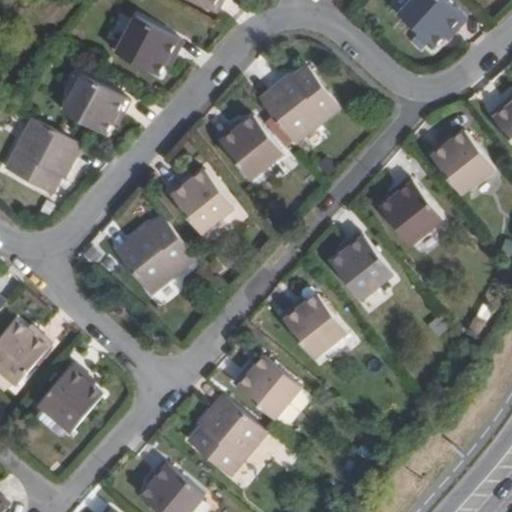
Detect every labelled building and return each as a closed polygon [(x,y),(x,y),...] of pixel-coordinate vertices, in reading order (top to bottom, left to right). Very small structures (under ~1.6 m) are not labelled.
[(195,0),(213,10),(219,0),(195,0)] [(467,18),(448,0),(409,0),(399,12),(435,44),(453,26),(457,29),(467,18)] [(178,38),(132,15),(114,50),(156,71),(168,50),(171,52),(178,38)] [(260,97),(295,141),(338,106),(305,65),(288,78),(286,76),(260,97)] [(126,98),(78,73),(59,110),(102,133),(115,110),(118,112),(126,98)] [(511,102),(508,105),(504,102),(493,112),(511,135),(511,102)] [(63,171),(80,141),(29,114),(2,164),(49,190),(62,170),(63,171)] [(281,153),(253,115),(232,131),(229,128),(217,137),(251,178),(281,153)] [(496,166),(467,128),(447,143),(443,139),(432,149),(465,189),(496,166)] [(233,208),(203,170),(185,184),(180,180),(169,190),(202,231),(233,208)] [(443,217),(410,176),(397,186),(399,190),(380,206),(411,244),(443,217)] [(154,291),(197,256),(163,214),(146,228),(144,226),(117,248),(154,291)] [(393,275),(360,234),(349,243),(352,247),(333,263),(362,300),(393,275)] [(346,329),(317,293),(297,309),(293,306),(283,315),(315,356),(346,329)] [(429,325),(438,339),(454,329),(445,314),(429,325)] [(35,335),(15,318),(0,336),(0,366),(17,381),(51,340),(38,330),(35,335)] [(302,385),(264,356),(249,375),(245,372),(235,385),(276,418),(302,385)] [(82,374),(71,364),(38,404),(69,430),(99,394),(80,377),(82,374)] [(231,475),(267,430),(224,394),(200,423),(203,424),(190,440),(231,475)] [(195,511),(209,496),(169,463),(159,475),(164,479),(149,498),(165,511),(195,511)]
